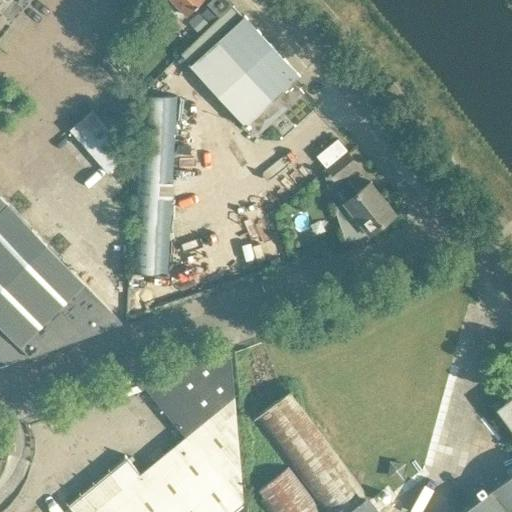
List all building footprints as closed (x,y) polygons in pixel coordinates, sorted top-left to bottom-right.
[(201,0),(162,0),(160,2),(180,21),(201,0)] [(220,16),(232,4),(233,3),(230,0),(211,0),(208,3),(210,5),(220,16)] [(220,16),(210,5),(202,13),(212,23),(220,16)] [(202,31),(211,23),(200,12),(192,20),(202,31)] [(293,82),(300,76),(245,15),(243,16),(193,62),(191,64),(257,136),(304,93),(293,82)] [(141,93),(132,272),(168,274),(177,95),(141,93)] [(91,107),(69,125),(107,169),(129,151),(91,107)] [(328,189),(344,176),(358,165),(347,152),(324,170),(328,189)] [(350,184),(340,192),(347,200),(344,202),(369,233),(370,233),(396,213),(371,181),(357,192),(351,183),(350,184)] [(0,323),(31,355),(122,322),(0,196),(0,323)] [(0,323),(0,359),(3,363),(0,363),(0,366),(31,355),(0,323)] [(161,376),(142,383),(185,436),(140,473),(125,455),(124,455),(126,458),(111,470),(109,468),(108,469),(110,471),(95,483),(93,481),(92,481),(94,484),(82,494),(80,492),(79,492),(81,495),(69,504),(67,502),(66,503),(69,506),(61,511),(232,511),(244,503),(230,351),(209,359),(190,366),(180,369),(171,373),(161,376)] [(254,417),(327,511),(337,511),(367,489),(290,390),(254,417)] [(511,511),(511,395),(510,397),(496,407),(511,431),(511,476),(463,511),(384,511),(367,489),(337,511),(511,511)] [(254,492),(268,511),(325,511),(290,465),(254,492)] [(244,503),(232,511),(246,511),(246,504),(244,504),(244,503)]
